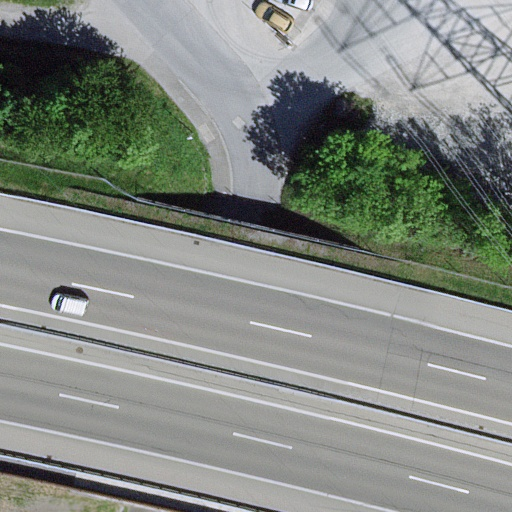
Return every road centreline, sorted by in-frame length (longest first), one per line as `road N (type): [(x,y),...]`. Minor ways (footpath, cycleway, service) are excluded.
road 1 (residential): [(189,511),(262,147),(141,0)]
road 2 (motorway): [(0,383),(339,455),(511,504)]
road 3 (motorway): [(511,388),(357,346),(0,270)]
